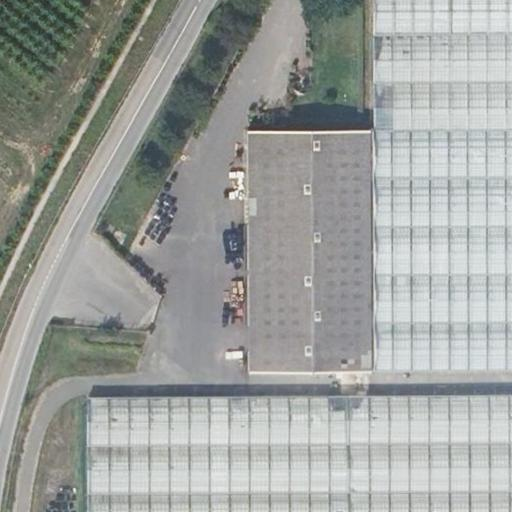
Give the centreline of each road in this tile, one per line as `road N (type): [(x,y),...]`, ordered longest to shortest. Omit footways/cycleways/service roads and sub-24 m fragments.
road 1 (tertiary): [(0,422),(42,287),(198,0)]
road 2 (track): [(0,248),(129,0)]
